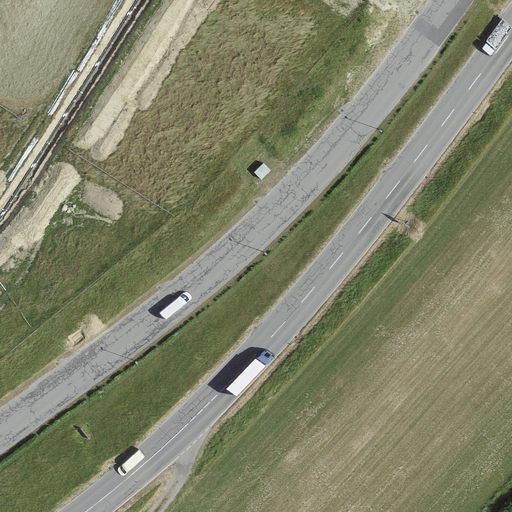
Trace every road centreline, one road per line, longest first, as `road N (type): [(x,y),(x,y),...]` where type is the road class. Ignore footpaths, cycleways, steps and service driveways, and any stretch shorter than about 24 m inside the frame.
road 1 (secondary): [(511,32),(272,336),(87,511)]
road 2 (residential): [(0,432),(265,224),(453,0)]
